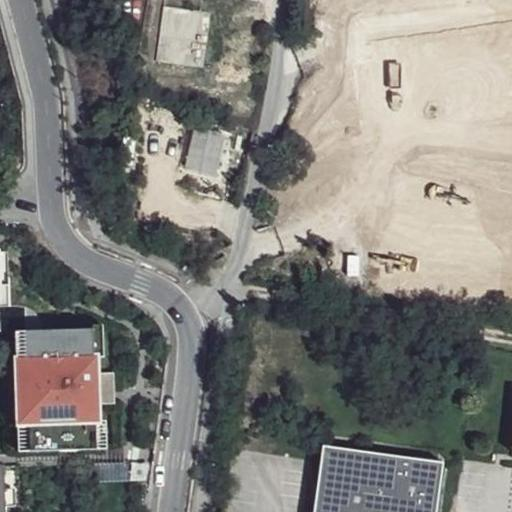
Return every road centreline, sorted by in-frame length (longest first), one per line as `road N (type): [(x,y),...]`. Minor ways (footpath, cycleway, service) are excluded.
road 1 (residential): [(19,0),(47,97),(50,206),(61,238),(83,259),(178,301)]
road 2 (residential): [(178,301),(233,265),(286,0)]
road 3 (unknown): [(240,232),(331,214),(511,220)]
road 4 (residential): [(178,301),(188,349),(168,511)]
